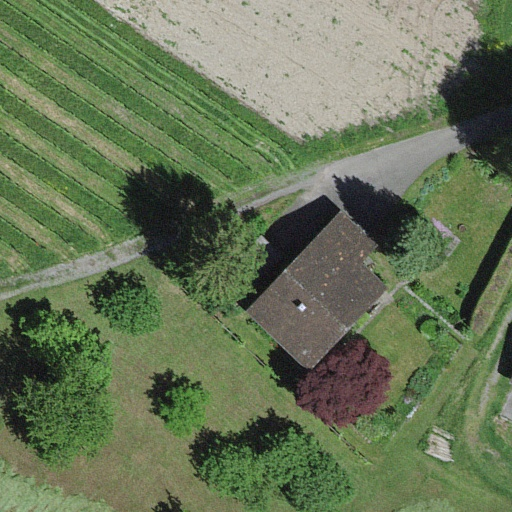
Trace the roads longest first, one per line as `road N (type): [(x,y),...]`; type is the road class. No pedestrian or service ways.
road 1 (track): [(0,289),(334,191)]
road 2 (residential): [(511,127),(334,191)]
